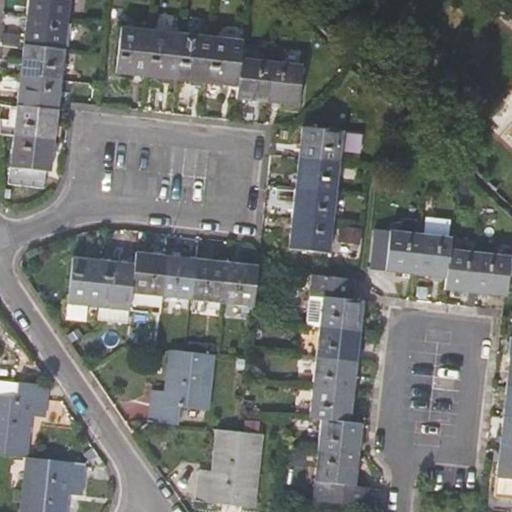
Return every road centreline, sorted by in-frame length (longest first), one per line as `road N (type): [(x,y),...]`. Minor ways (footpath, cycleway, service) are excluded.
road 1 (residential): [(86,212),(233,227),(242,148),(94,133)]
road 2 (residential): [(0,262),(141,484),(141,511)]
road 3 (residential): [(394,469),(431,473),(451,455),(463,361),(438,336),(410,333),(383,351)]
road 4 (residential): [(383,351),(374,453),(394,469)]
